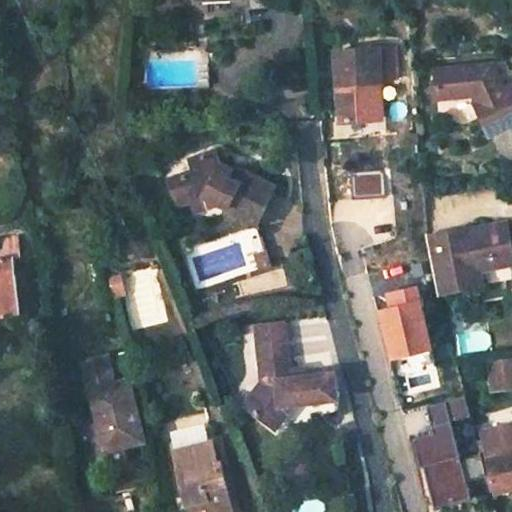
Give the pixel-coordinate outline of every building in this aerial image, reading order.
[(293,11),(292,0),(251,0),(252,14),(293,11)] [(387,78),(384,44),(331,48),(337,122),(370,120),(367,79),(387,78)] [(500,69),(430,75),(432,103),(474,99),(489,135),(511,125),(511,85),(509,87),(500,69)] [(187,207),(211,198),(226,205),(223,210),(256,224),(274,185),(241,169),(240,171),(211,157),(210,152),(182,162),(184,168),(158,178),(169,206),(185,201),(187,207)] [(424,238),(439,296),(468,290),(464,274),(482,269),(511,261),(511,243),(506,219),(467,229),(465,224),(424,234),(424,238)] [(0,310),(19,308),(11,256),(0,257),(0,310)] [(468,290),(486,285),(482,269),(464,274),(468,290)] [(390,294),(394,308),(389,309),(379,311),(388,346),(402,343),(405,356),(430,350),(415,288),(390,294)] [(239,404),(263,425),(282,407),(340,400),(337,370),(287,376),(282,320),(254,323),(258,382),(239,404)] [(402,343),(388,346),(391,359),(405,356),(402,343)] [(511,361),(489,366),(493,393),(511,389),(511,361)] [(136,440),(114,377),(77,390),(110,484),(133,476),(122,446),(136,440)] [(420,437),(441,511),(479,500),(451,401),(433,407),(440,432),(420,437)] [(511,432),(511,416),(495,422),(499,437),(511,432)] [(511,484),(511,432),(499,437),(504,454),(489,458),(497,488),(511,484)] [(230,511),(209,439),(167,450),(180,503),(200,498),(204,511),(230,511)]
